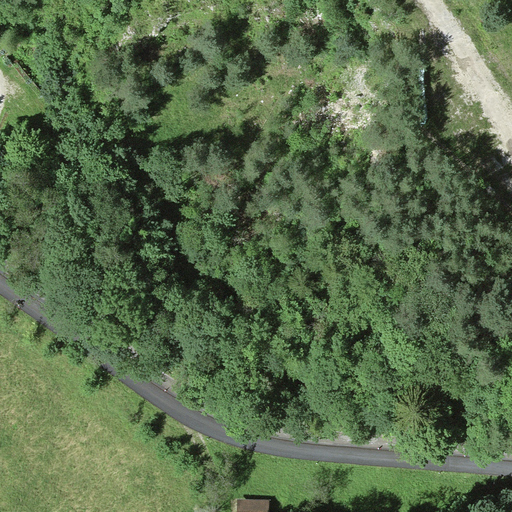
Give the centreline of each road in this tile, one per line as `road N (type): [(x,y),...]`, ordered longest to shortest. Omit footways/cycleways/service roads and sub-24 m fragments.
road 1 (secondary): [(511,461),(248,435),(170,400),(0,276)]
road 2 (track): [(511,153),(416,0)]
